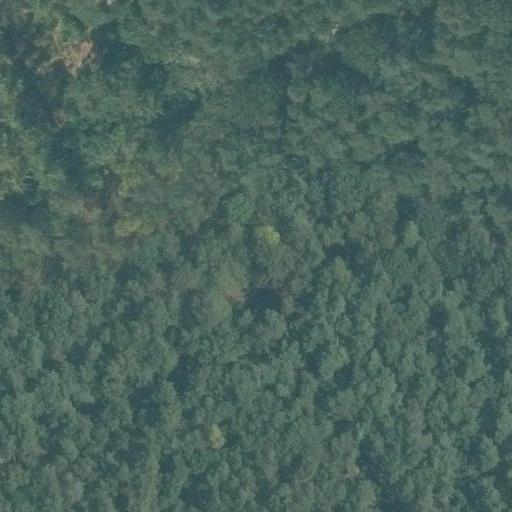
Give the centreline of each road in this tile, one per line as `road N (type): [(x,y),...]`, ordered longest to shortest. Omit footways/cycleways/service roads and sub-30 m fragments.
road 1 (track): [(511,303),(228,94)]
road 2 (track): [(228,94),(0,233)]
road 3 (track): [(408,0),(228,94)]
road 4 (unknown): [(111,0),(228,94)]
